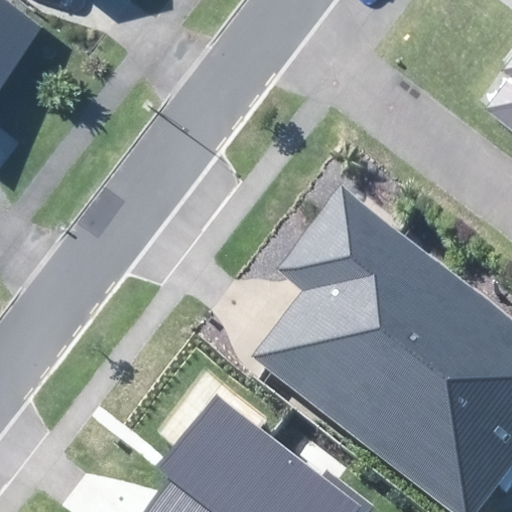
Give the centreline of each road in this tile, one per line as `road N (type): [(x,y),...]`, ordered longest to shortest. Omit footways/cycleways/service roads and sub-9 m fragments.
road 1 (residential): [(0,381),(272,30)]
road 2 (residential): [(511,210),(272,30)]
